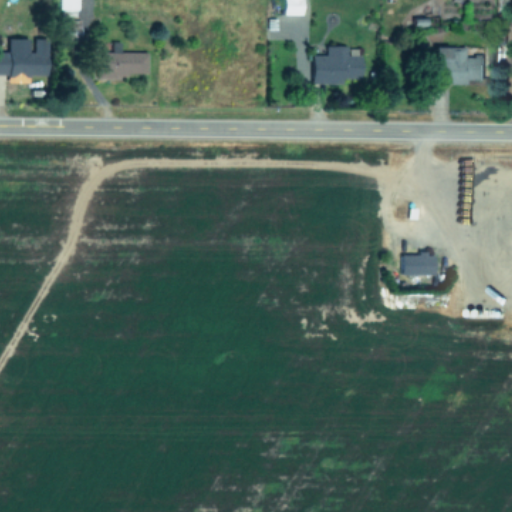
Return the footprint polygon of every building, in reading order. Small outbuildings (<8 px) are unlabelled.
[(57,0),(57,17),(75,17),(75,0),(57,0)] [(280,0),(280,15),(300,15),(299,0),(280,0)] [(78,43),(78,22),(59,22),(59,43),(78,43)] [(308,56),(308,85),(358,85),(357,57),(345,57),(345,47),(323,47),(323,56),(308,56)] [(464,48),(431,48),(431,83),(483,84),(484,56),(464,56),(464,48)] [(0,76),(43,78),(44,54),(0,53),(0,76)] [(94,80),(144,80),(144,53),(94,53),(94,80)] [(430,256),(399,256),(399,275),(430,275),(430,256)]
